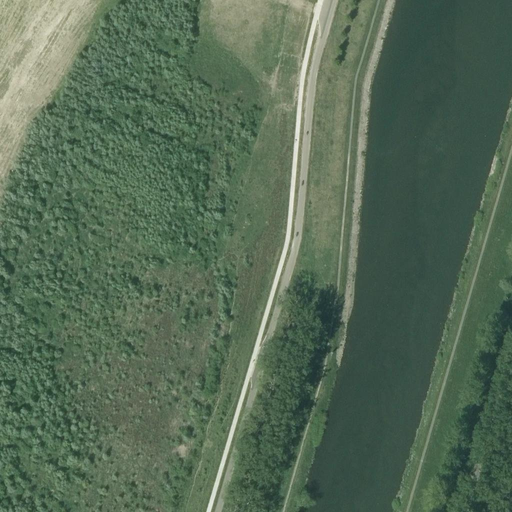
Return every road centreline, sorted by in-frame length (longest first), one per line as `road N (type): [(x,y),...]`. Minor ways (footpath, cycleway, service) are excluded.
road 1 (unclassified): [(217,511),(292,257),(313,74),(332,0)]
road 2 (tertiary): [(465,511),(511,353)]
